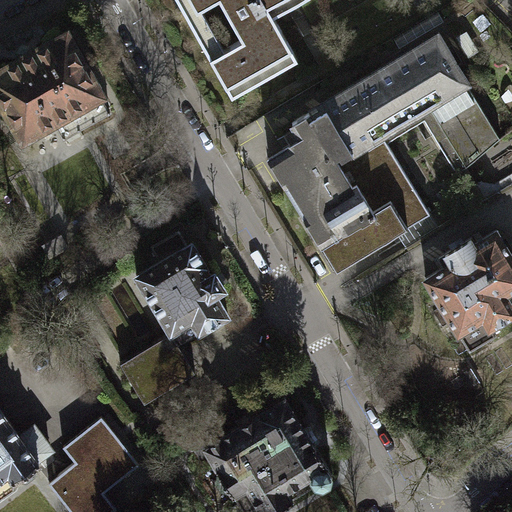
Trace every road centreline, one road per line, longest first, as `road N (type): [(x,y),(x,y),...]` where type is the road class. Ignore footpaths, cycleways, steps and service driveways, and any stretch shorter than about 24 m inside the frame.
road 1 (residential): [(112,0),(156,65),(200,157),(282,274)]
road 2 (residential): [(420,511),(282,274)]
road 3 (unknown): [(315,301),(511,212)]
